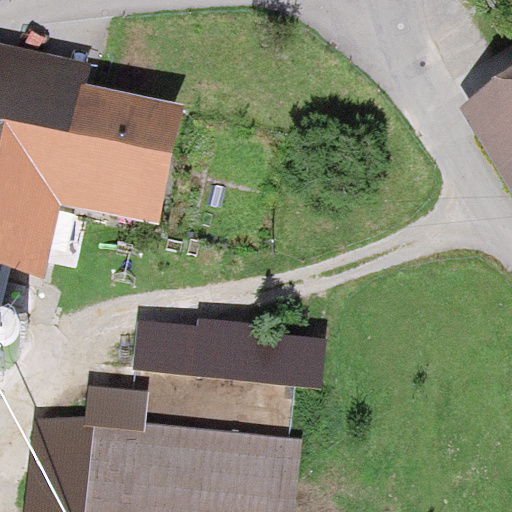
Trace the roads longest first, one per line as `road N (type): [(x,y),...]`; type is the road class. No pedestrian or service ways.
road 1 (track): [(0,453),(86,329),(147,302),(261,298),(497,210)]
road 2 (unclassified): [(511,230),(423,81),(392,0)]
road 3 (track): [(0,19),(51,5),(124,0)]
